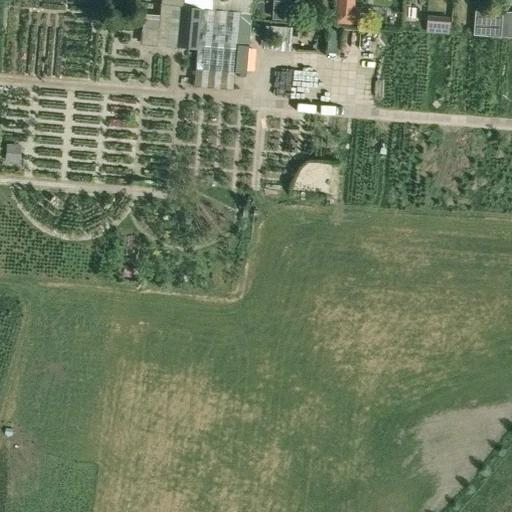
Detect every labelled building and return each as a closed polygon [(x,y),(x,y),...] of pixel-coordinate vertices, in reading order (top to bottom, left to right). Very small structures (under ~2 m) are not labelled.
[(252,0),(252,8),(251,17),(261,18),(262,0),(266,0),(265,0),(252,0)] [(279,0),(272,0),(272,20),(292,20),(292,0),(279,0)] [(179,6),(175,47),(197,49),(195,69),(233,73),(239,11),(179,6)] [(353,7),(333,24),(358,25),(360,8),(353,7)] [(475,9),(473,35),(500,37),(502,11),(475,9)] [(511,11),(502,11),(500,37),(511,37),(511,11)] [(450,17),(438,16),(436,33),(449,35),(450,17)]
